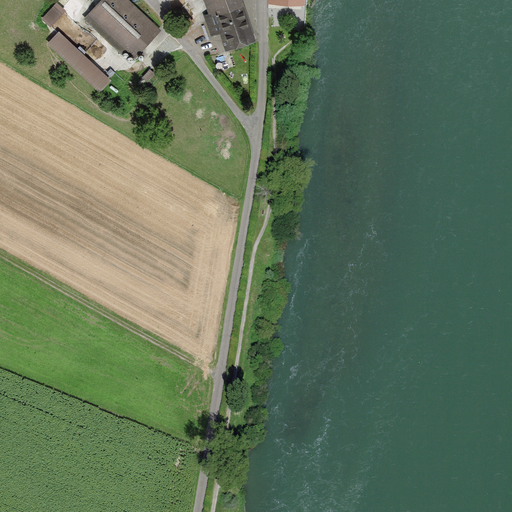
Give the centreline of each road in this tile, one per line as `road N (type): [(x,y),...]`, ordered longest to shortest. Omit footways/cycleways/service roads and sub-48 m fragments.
road 1 (track): [(256,129),(195,511)]
road 2 (track): [(217,376),(0,259)]
road 3 (track): [(256,129),(146,0)]
